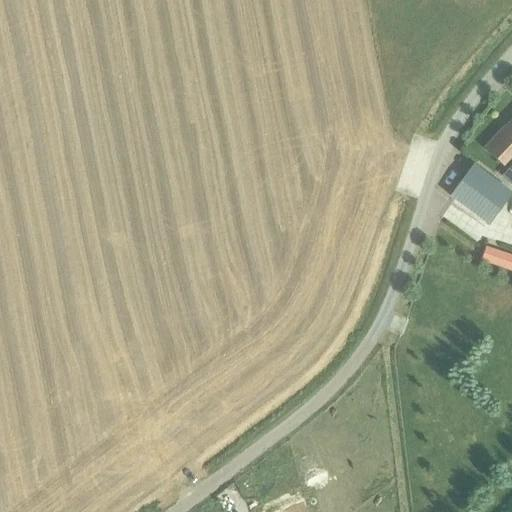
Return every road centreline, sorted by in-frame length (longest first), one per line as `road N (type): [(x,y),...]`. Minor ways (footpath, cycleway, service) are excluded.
road 1 (unclassified): [(345,379),(389,308),(456,123),(511,54)]
road 2 (track): [(178,511),(345,379)]
